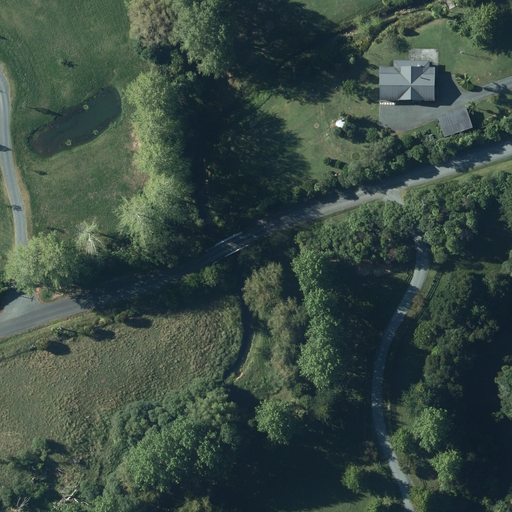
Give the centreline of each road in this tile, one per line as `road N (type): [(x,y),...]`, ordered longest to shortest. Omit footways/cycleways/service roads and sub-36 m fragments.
road 1 (unclassified): [(0,328),(162,280),(300,213),(511,146)]
road 2 (unknown): [(391,184),(409,232),(371,319),(366,387),(395,465),(392,511)]
